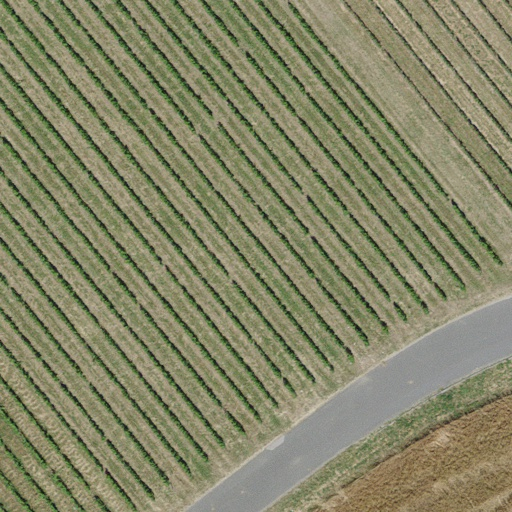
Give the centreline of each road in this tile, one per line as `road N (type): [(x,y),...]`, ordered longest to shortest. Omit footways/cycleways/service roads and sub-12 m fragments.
road 1 (unclassified): [(511,328),(438,359),(238,511)]
road 2 (track): [(511,245),(314,0)]
